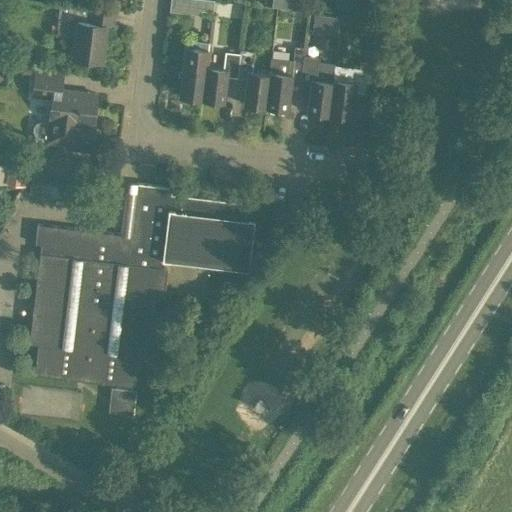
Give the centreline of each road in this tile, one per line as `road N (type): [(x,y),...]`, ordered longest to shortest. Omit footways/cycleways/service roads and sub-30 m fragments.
road 1 (primary): [(511,252),(345,511)]
road 2 (residential): [(291,171),(272,158),(164,146),(141,120),(154,0)]
road 3 (residential): [(123,511),(0,439)]
